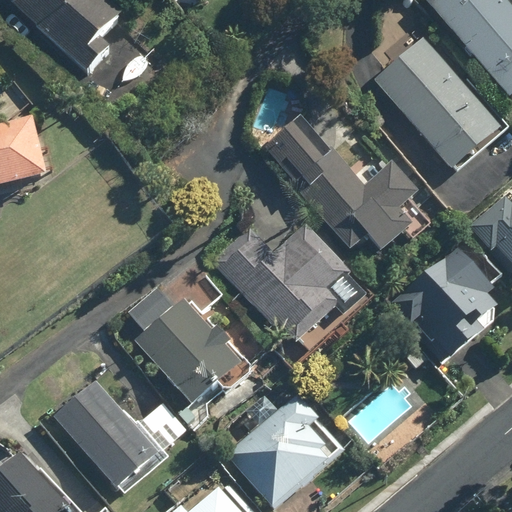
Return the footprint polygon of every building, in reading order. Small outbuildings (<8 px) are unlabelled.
[(102,0),(4,0),(73,67),(75,65),(87,77),(111,53),(99,41),(121,18),(102,0)] [(429,0),(423,5),(507,105),(511,100),(511,2),(510,0),(508,0),(503,4),(499,0),(429,0)] [(373,82),(451,175),(500,133),(422,41),(373,82)] [(300,120),(263,151),(291,184),(289,185),(349,256),(366,242),(380,258),(413,230),(399,215),(419,198),(391,166),(364,189),(330,148),(327,151),(300,120)] [(0,191),(47,180),(32,121),(0,129),(0,191)] [(468,226),(492,256),(494,259),(495,260),(511,280),(511,204),(506,197),(468,226)] [(350,278),(305,227),(272,255),(250,231),(212,264),(291,354),(336,315),(342,323),(367,301),(348,279),(350,278)] [(494,326),(494,314),(498,311),(488,299),(494,294),(458,250),(391,305),(437,361),(438,360),(445,368),(494,326)] [(144,335),(134,344),(191,411),(241,369),(225,351),(231,346),(217,328),(210,333),(184,302),(174,310),(157,291),(128,316),(144,335)] [(96,383),(52,420),(117,495),(119,493),(124,500),(170,461),(164,454),(186,435),(161,405),(136,426),(124,412),(122,414),(96,383)] [(226,458),(271,511),(274,511),(330,466),(321,456),(326,452),(309,432),(319,423),(298,398),(226,458)] [(36,473),(21,456),(0,474),(0,511),(77,511),(39,470),(36,473)] [(236,511),(218,491),(193,511),(183,511),(181,509),(177,511),(236,511)]
